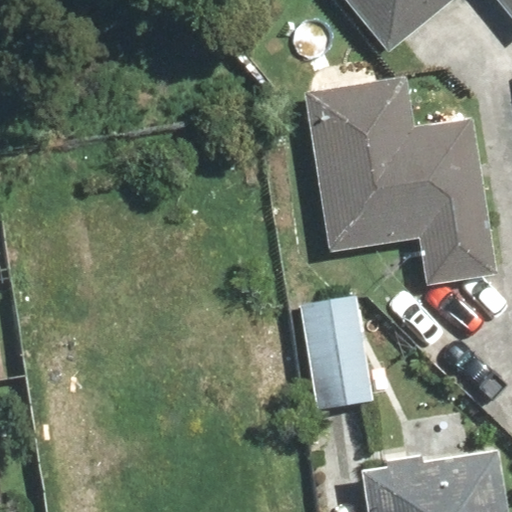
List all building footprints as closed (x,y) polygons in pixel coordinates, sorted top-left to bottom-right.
[(453,0),(490,0),(511,26),(511,0),(336,0),(383,57),(453,0)] [(326,254),(416,240),(423,286),(493,276),(469,119),(411,128),(403,79),(301,94),(326,254)] [(255,151),(195,152),(196,197),(201,196),(201,231),(211,230),(212,259),(256,259),(255,151)] [(73,152),(1,162),(25,328),(71,322),(68,301),(93,297),(73,152)] [(353,297),(298,306),(314,411),(370,402),(353,297)] [(283,511),(264,358),(217,364),(211,315),(181,319),(188,368),(134,375),(146,466),(115,470),(120,511),(283,511)] [(502,511),(493,452),(357,473),(362,511),(502,511)]
